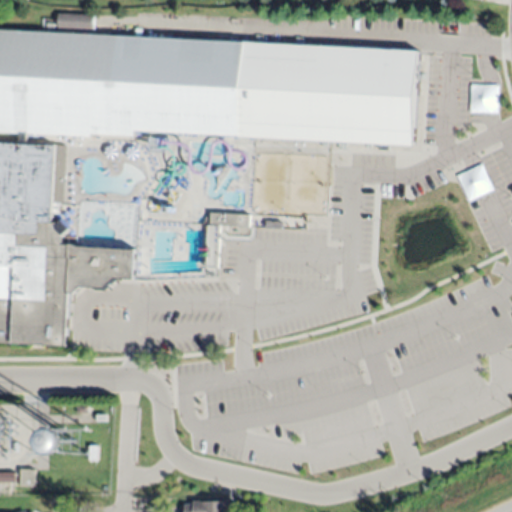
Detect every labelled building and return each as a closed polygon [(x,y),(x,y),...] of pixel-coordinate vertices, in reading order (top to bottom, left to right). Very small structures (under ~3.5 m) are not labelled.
[(58,12),(95,14),(94,28),(57,25),(58,12)] [(66,343),(0,340),(0,141),(18,143),(18,132),(0,131),(0,27),(421,49),(416,145),(134,128),(134,136),(28,131),(27,143),(58,144),(54,219),(64,232),(63,241),(74,242),(79,245),(136,248),(134,277),(117,276),(104,286),(82,284),(74,291),(68,291),(66,343)] [(211,211),(249,214),(248,226),(210,223),(211,211)] [(265,220),(282,221),(281,228),(265,227),(265,220)] [(97,422),(96,414),(107,414),(107,422),(97,422)] [(90,443),(99,443),(98,459),(90,459),(90,443)] [(35,487),(20,487),(20,470),(35,471),(35,487)] [(230,499),(230,511),(185,511),(185,503),(193,503),(193,499),(230,499)]
